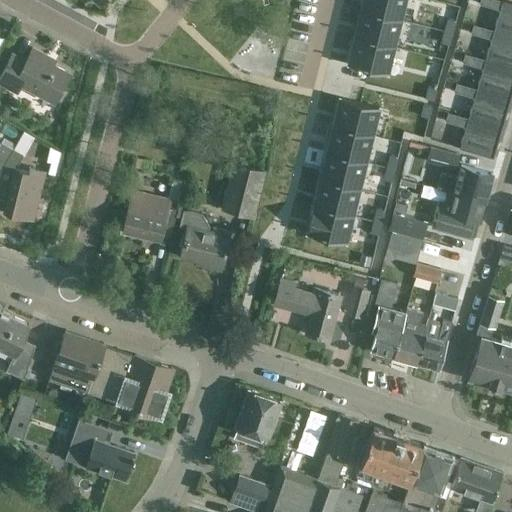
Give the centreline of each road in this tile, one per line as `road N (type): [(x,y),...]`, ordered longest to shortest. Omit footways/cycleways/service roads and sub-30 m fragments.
road 1 (residential): [(511,176),(443,423)]
road 2 (residential): [(73,298),(132,62)]
road 3 (tertiary): [(443,423),(222,350)]
road 4 (unclassified): [(159,511),(222,350)]
road 5 (tertiary): [(222,350),(73,298)]
road 6 (residential): [(132,62),(13,0)]
